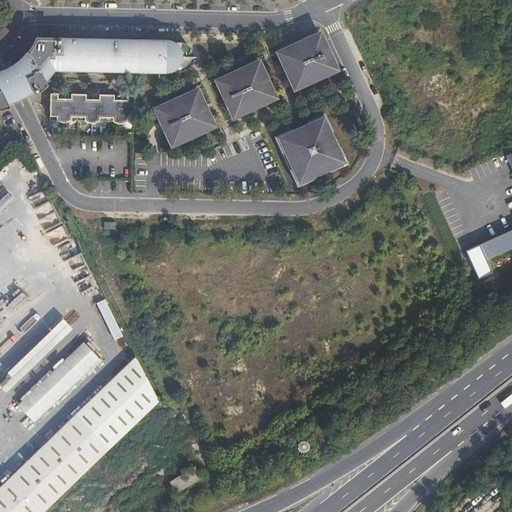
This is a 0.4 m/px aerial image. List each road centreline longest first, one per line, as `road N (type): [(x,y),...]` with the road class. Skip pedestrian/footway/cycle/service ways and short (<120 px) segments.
road 1 (residential): [(0,53),(66,196),(93,207),(312,213),(360,190),(379,155),(381,127),(321,2)]
road 2 (unclassified): [(15,18),(270,21),(321,2)]
road 3 (trunk): [(451,411),(258,511)]
road 4 (trunk): [(451,411),(324,511)]
road 5 (trunk): [(360,511),(475,420)]
road 6 (trunk): [(396,511),(475,420)]
